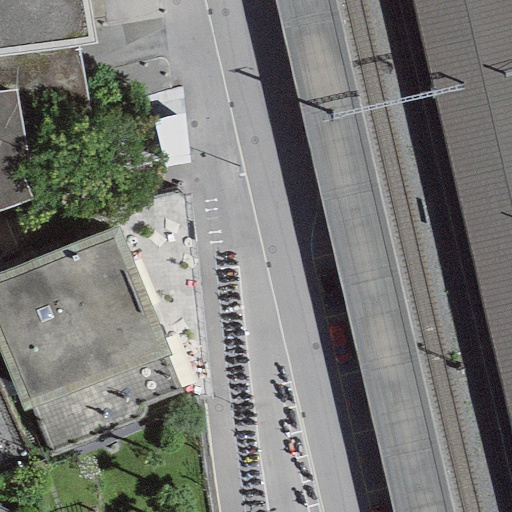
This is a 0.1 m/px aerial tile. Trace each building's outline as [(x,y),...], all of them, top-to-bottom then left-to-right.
[(0,0),(0,58),(76,47),(92,44),(86,0),(0,0)] [(456,511),(338,0),(278,0),(303,106),(322,185),(396,511),(456,511)] [(511,0),(417,0),(511,407),(511,0)] [(83,127),(76,47),(0,58),(0,92),(16,90),(23,136),(83,127)] [(0,211),(31,198),(20,167),(27,164),(23,136),(16,90),(0,92),(0,211)] [(118,228),(0,272),(0,359),(21,412),(31,408),(51,453),(139,418),(144,413),(144,407),(180,392),(167,359),(171,357),(118,228)]
